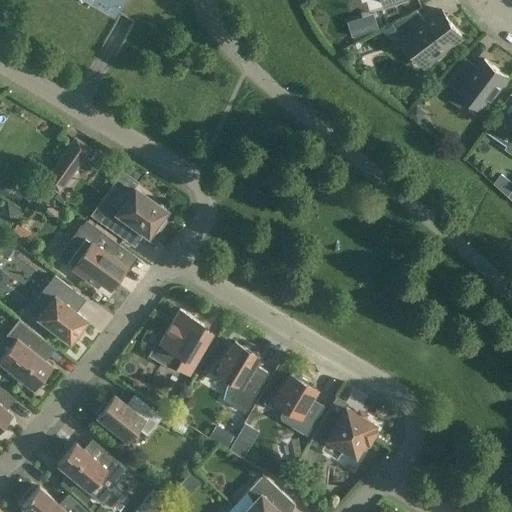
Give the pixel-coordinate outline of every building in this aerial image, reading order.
[(174,0),(94,0),(156,34),(174,0)] [(427,21),(418,9),(388,25),(401,42),(405,39),(414,51),(419,48),(429,61),(462,37),(442,9),(427,21)] [(509,77),(485,58),(469,79),(457,69),(440,91),(461,108),(468,99),(483,110),(509,77)] [(500,109),(485,131),(509,147),(511,142),(511,99),(508,97),(500,109)] [(74,170),(59,159),(44,181),(59,191),(74,170)] [(11,185),(0,177),(0,194),(4,197),(11,185)] [(166,209),(134,187),(117,211),(108,205),(98,219),(130,242),(139,229),(148,235),(152,229),(156,231),(165,218),(161,215),(166,209)] [(119,244),(85,219),(71,240),(77,244),(65,261),(97,285),(100,280),(110,288),(126,266),(111,255),(119,244)] [(30,231),(17,222),(7,234),(20,244),(30,231)] [(77,293),(54,275),(37,298),(46,305),(38,317),(69,341),(71,338),(76,338),(80,333),(79,328),(86,319),(68,305),(77,293)] [(179,308),(153,353),(189,374),(201,352),(189,345),(200,328),(201,329),(202,328),(201,327),(203,322),(193,317),(179,308)] [(45,340),(19,318),(6,335),(7,343),(10,345),(0,357),(0,360),(9,368),(7,371),(18,380),(20,377),(33,387),(51,365),(35,352),(45,340)] [(241,345),(235,341),(216,372),(238,385),(236,389),(232,404),(245,412),(268,372),(254,364),(259,355),(253,351),(252,347),(245,343),(241,345)] [(298,378),(290,374),(274,401),(285,407),(280,415),(281,420),(306,435),(324,405),(311,398),(316,389),(309,385),(308,381),(302,377),(298,378)] [(131,408),(114,395),(107,404),(104,402),(97,411),(99,413),(97,415),(100,417),(98,420),(111,430),(112,427),(127,439),(137,426),(147,433),(160,417),(138,399),(131,408)] [(0,425),(11,413),(0,403),(0,425)] [(378,425),(345,406),(340,415),(328,408),(308,442),(321,449),(327,439),(355,456),(364,440),(368,442),(378,425)] [(113,490),(109,487),(126,467),(105,450),(97,460),(75,442),(58,463),(87,488),(86,489),(102,503),(113,490)] [(294,469),(286,480),(295,487),(304,476),(294,469)] [(246,491),(232,506),(239,511),(284,511),(284,509),(292,501),(267,478),(262,474),(246,491)] [(59,504),(38,486),(21,505),(29,511),(88,511),(68,494),(59,504)]
